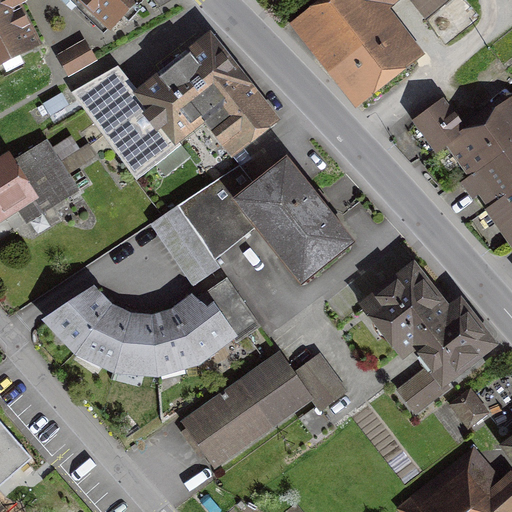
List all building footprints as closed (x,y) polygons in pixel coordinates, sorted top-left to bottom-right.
[(26,1),(24,0),(0,0),(0,64),(38,45),(18,5),(26,1)] [(71,0),(76,4),(79,0),(81,0),(111,28),(137,0),(71,0)] [(361,0),(331,0),(297,27),(356,101),(409,59),(361,0)] [(383,0),(387,4),(391,0),(411,0),(424,16),(443,0),(383,0)] [(272,119),(245,85),(246,84),(209,38),(140,94),(176,139),(202,118),(229,153),(272,119)] [(86,44),(57,59),(66,74),(94,58),(86,44)] [(140,94),(118,66),(72,93),(136,180),(180,145),(176,139),(140,94)] [(511,104),(453,146),(473,174),(502,151),(511,144),(511,104)] [(440,105),(418,120),(438,147),(460,132),(440,105)] [(40,147),(39,145),(10,164),(9,161),(0,167),(0,211),(1,211),(4,217),(32,200),(40,214),(71,195),(54,168),(61,164),(47,142),(40,147)] [(511,144),(502,151),(511,164),(511,144)] [(511,164),(502,151),(473,174),(464,180),(510,240),(511,239),(511,164)] [(255,184),(239,165),(177,206),(214,259),(262,221),(288,254),(281,259),(301,284),(353,242),(324,206),(326,205),(315,192),(314,193),(286,159),(255,184)] [(177,206),(153,223),(195,284),(220,267),(214,259),(177,206)] [(413,270),(371,303),(392,331),(389,333),(403,351),(414,342),(432,365),(443,380),(489,344),(460,306),(448,315),(413,270)] [(227,277),(192,300),(237,343),(261,326),(227,277)] [(109,308),(93,291),(55,316),(78,351),(83,345),(109,308)] [(194,354),(230,337),(237,343),(192,300),(174,314),(194,354)] [(109,308),(83,345),(116,369),(118,361),(129,318),(109,308)] [(157,365),(197,361),(194,354),(174,314),(152,320),(157,365)] [(129,318),(118,361),(158,372),(157,365),(152,320),(129,318)] [(321,357),(294,375),(309,396),(318,409),(345,391),(321,357)] [(282,359),(185,426),(212,464),(309,396),(294,375),(282,359)] [(432,365),(399,391),(415,412),(448,387),(443,380),(432,365)] [(470,391),(453,405),(469,426),(486,412),(470,391)] [(0,428),(0,466),(2,468),(21,451),(0,428)] [(480,465),(419,511),(511,511),(511,487),(506,480),(498,487),(480,465)]
